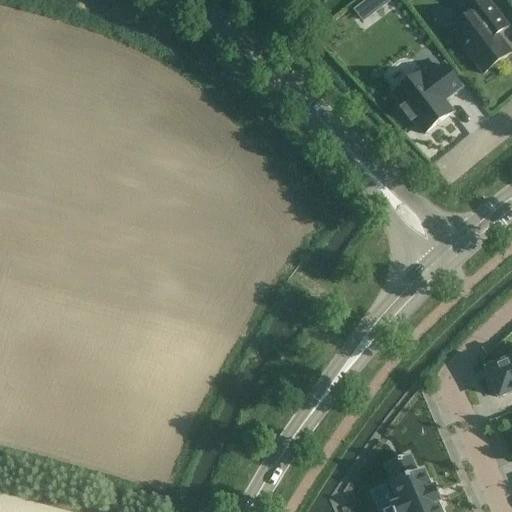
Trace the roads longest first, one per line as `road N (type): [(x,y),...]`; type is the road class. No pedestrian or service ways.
road 1 (tertiary): [(440,258),(223,26),(180,0)]
road 2 (tertiary): [(246,511),(336,376),(440,258)]
road 3 (residential): [(506,511),(456,395),(456,376),(511,310)]
